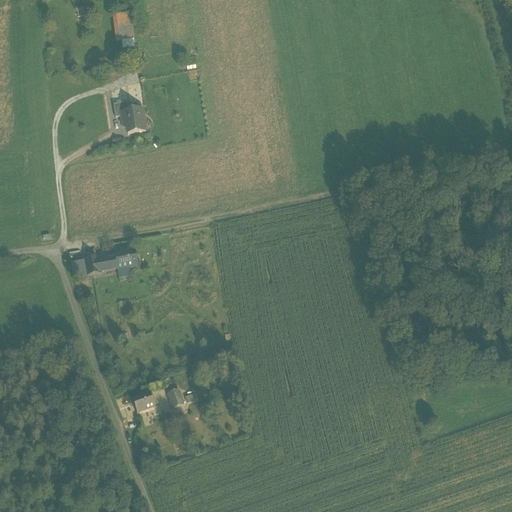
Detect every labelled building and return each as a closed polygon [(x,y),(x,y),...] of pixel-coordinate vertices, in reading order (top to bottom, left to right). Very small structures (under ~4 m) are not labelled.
[(115,42),(121,42),(133,40),(130,15),(113,17),(115,42)] [(176,36),(163,39),(166,53),(180,50),(176,36)] [(133,40),(121,42),(122,50),(134,49),(133,40)] [(115,120),(121,119),(121,115),(128,114),(127,104),(113,107),(115,120)] [(128,114),(121,115),(121,119),(123,129),(126,131),(127,136),(145,133),(142,111),(128,114)] [(107,262),(104,262),(106,273),(116,271),(117,272),(138,269),(134,252),(114,256),(114,258),(115,260),(107,262)] [(87,278),(100,276),(97,259),(84,261),(87,278)] [(178,393),(167,396),(172,411),(183,407),(178,393)] [(149,396),(132,402),(136,416),(154,409),(149,396)]
